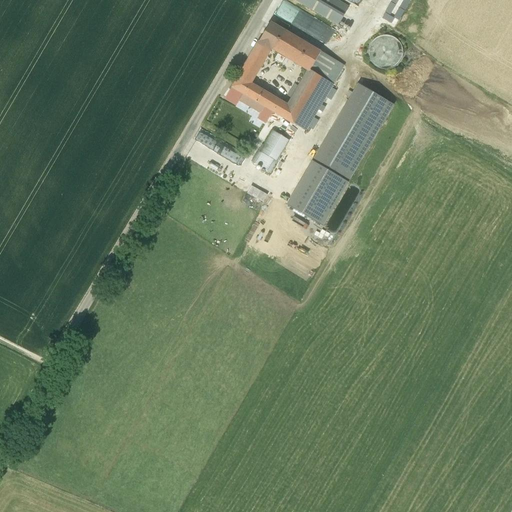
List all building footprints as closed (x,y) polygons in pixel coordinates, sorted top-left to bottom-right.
[(348,8),(335,0),(295,0),(303,5),(338,25),(348,8)] [(237,99),(240,100),(239,101),(260,113),(262,112),(264,113),(267,108),(294,124),(306,131),(333,85),(333,84),(344,66),(270,23),(238,77),(250,84),(270,50),(307,72),(287,105),(256,87),(250,97),(241,93),(237,99)] [(401,52),(401,49),(401,46),(400,44),(399,41),(397,38),(395,36),(392,34),(390,33),(387,32),(384,32),(381,32),(378,33),(375,34),(373,36),(371,38),(369,41),(368,44),(367,46),(367,49),(367,52),(368,55),(369,58),(371,61),(373,63),(375,64),(378,66),(381,66),(384,67),(387,66),(390,66),(392,64),(395,63),(397,61),(399,58),(400,55),(401,52)] [(256,87),(250,84),(238,77),(232,87),(241,93),(250,97),(256,87)] [(312,160),(311,161),(347,181),(346,183),(348,184),(394,105),(357,83),(312,160)] [(234,104),(237,99),(241,93),(232,87),(225,98),(234,104)] [(272,174),(278,163),(276,162),(289,141),(273,131),(264,146),(262,145),(252,162),(267,172),(267,171),(272,174)] [(286,203),(322,224),(346,183),(347,181),(311,161),(312,160),(311,160),(286,203)] [(252,184),(248,192),(262,199),(267,192),(252,184)]
